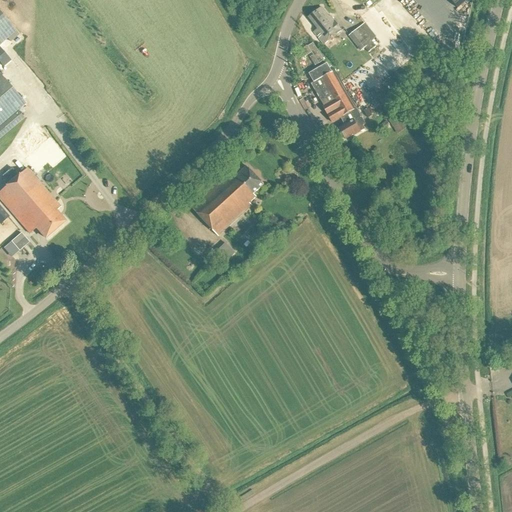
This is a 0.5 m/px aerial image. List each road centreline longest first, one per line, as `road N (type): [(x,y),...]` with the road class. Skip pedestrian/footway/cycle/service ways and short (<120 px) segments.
road 1 (tertiary): [(0,337),(224,139),(274,71)]
road 2 (tertiary): [(461,276),(397,273),(369,253),(274,71)]
road 3 (secondary): [(461,276),(468,167),(501,0)]
road 4 (track): [(65,286),(219,511)]
road 5 (secondary): [(476,511),(462,393),(461,276)]
